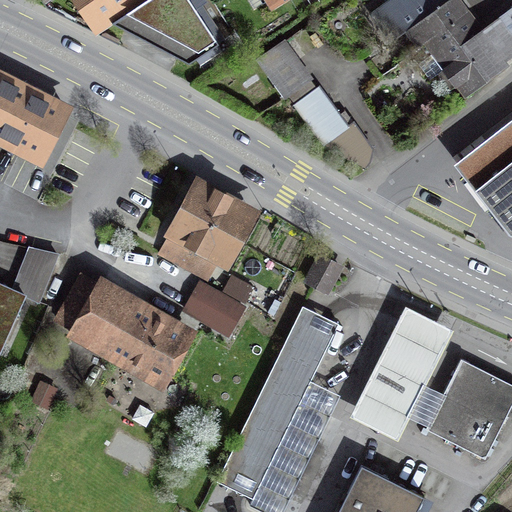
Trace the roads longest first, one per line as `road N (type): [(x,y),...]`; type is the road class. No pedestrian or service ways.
road 1 (secondary): [(2,26),(511,298)]
road 2 (unknown): [(0,217),(49,215),(105,186),(149,100)]
